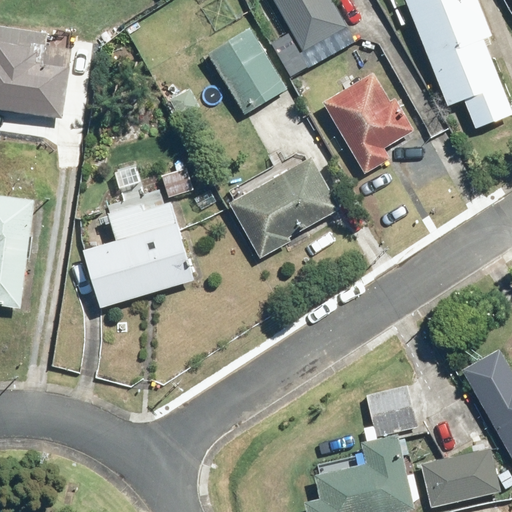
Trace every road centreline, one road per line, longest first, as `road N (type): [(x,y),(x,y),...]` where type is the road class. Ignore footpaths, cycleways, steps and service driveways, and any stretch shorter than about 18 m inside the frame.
road 1 (residential): [(511,218),(156,456)]
road 2 (residential): [(0,417),(87,426),(156,456)]
